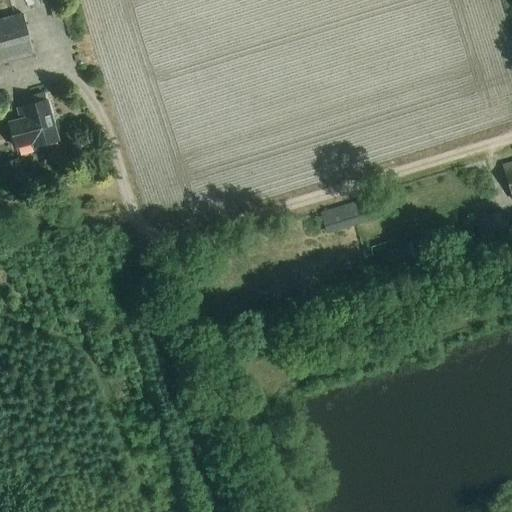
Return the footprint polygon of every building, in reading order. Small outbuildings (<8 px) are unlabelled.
[(0,62),(33,53),(22,13),(0,18),(0,62)] [(16,108),(19,120),(8,123),(15,148),(32,143),(33,147),(58,140),(47,100),(45,100),(43,93),(21,99),(23,107),(16,108)] [(511,162),(502,166),(511,199),(511,162)] [(321,211),(328,234),(389,216),(381,193),(321,211)] [(483,250),(511,240),(511,239),(507,220),(501,223),(498,212),(472,219),(483,250)] [(417,263),(410,242),(383,251),(390,272),(417,263)]
